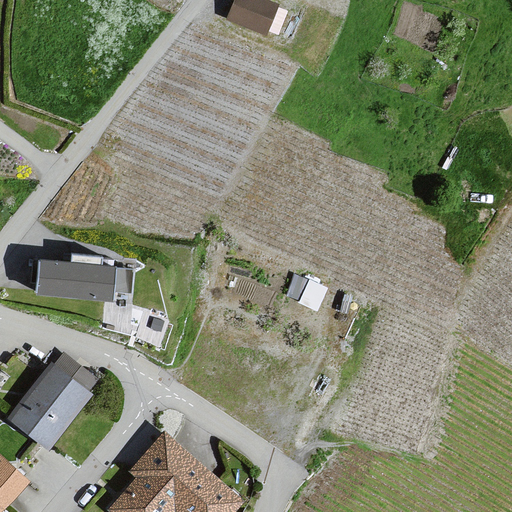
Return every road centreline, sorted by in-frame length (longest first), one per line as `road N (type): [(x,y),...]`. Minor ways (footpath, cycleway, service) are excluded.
road 1 (track): [(511,204),(475,264),(453,326),(437,420),(419,457),(310,443),(278,466)]
road 2 (residential): [(0,254),(207,0)]
road 3 (residential): [(156,383),(289,473),(271,511)]
road 4 (residential): [(0,317),(101,351),(156,383)]
road 5 (residential): [(54,511),(156,383)]
